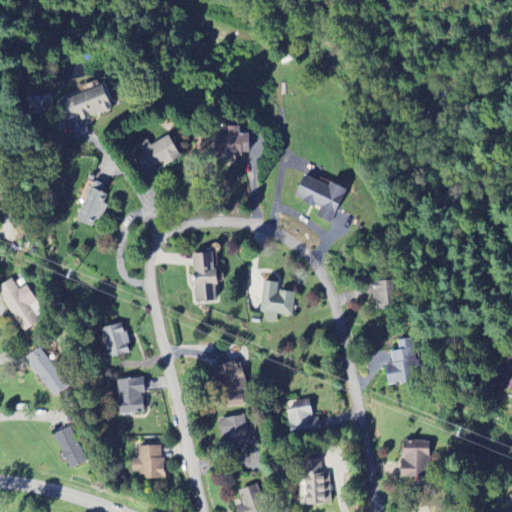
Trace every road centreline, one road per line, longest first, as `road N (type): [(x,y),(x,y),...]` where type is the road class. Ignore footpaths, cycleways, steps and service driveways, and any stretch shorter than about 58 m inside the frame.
road 1 (residential): [(195,511),(145,260),(161,235),(226,222),(280,234),(330,288),(379,511)]
road 2 (residential): [(161,235),(67,112)]
road 3 (residential): [(0,481),(119,511)]
